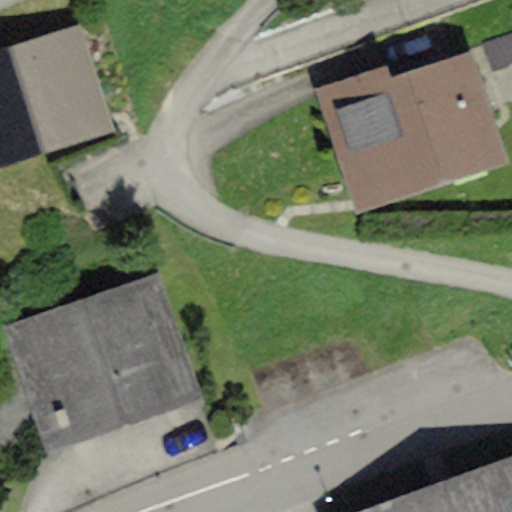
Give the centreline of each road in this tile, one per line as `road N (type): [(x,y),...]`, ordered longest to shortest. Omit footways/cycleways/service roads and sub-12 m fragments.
road 1 (residential): [(511,305),(187,223),(155,174),(168,131),(215,49),(262,0)]
road 2 (residential): [(511,398),(211,511)]
